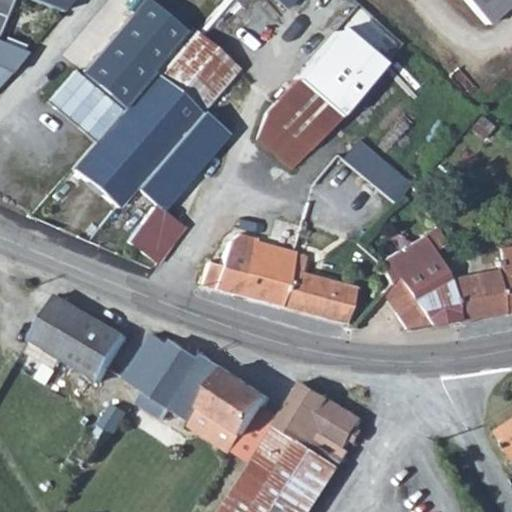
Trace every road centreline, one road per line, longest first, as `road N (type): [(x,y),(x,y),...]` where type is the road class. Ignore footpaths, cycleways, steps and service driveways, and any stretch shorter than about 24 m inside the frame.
road 1 (tertiary): [(0,240),(328,358),(425,364)]
road 2 (unclassified): [(425,364),(511,506)]
